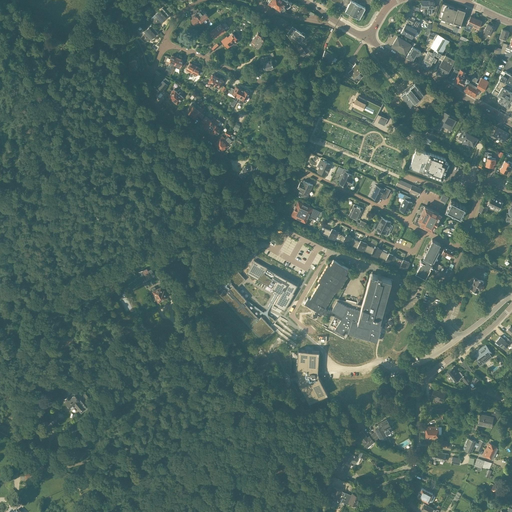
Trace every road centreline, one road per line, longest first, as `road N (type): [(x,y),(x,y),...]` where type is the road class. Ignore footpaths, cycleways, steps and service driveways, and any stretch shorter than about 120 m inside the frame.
road 1 (tertiary): [(419,391),(347,425),(243,388),(153,457),(105,511)]
road 2 (residential): [(164,43),(275,82),(300,61),(263,9)]
road 3 (secondary): [(511,124),(367,39)]
road 4 (residential): [(226,160),(151,99),(152,68),(164,43)]
